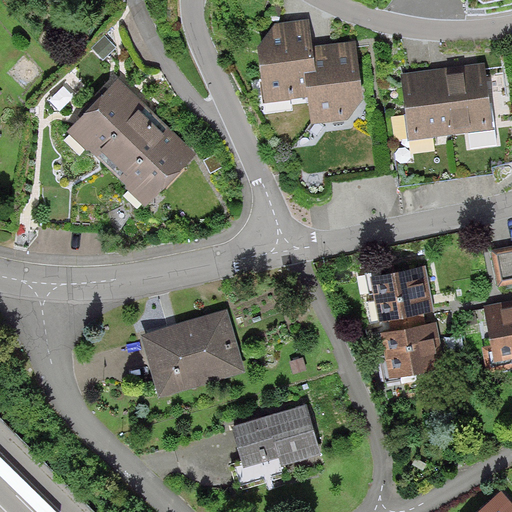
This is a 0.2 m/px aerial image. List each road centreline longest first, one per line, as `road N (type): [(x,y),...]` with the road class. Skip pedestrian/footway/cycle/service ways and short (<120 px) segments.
road 1 (residential): [(381,511),(382,454),(308,271),(284,249)]
road 2 (residential): [(37,285),(34,318),(47,373),(83,426),(174,511)]
road 3 (residential): [(284,249),(262,179),(197,38),(192,0)]
road 4 (residential): [(284,249),(102,282),(37,285)]
road 5 (residential): [(511,205),(284,249)]
road 6 (residential): [(315,0),(434,35),(511,30)]
road 7 (residential): [(511,452),(400,511)]
